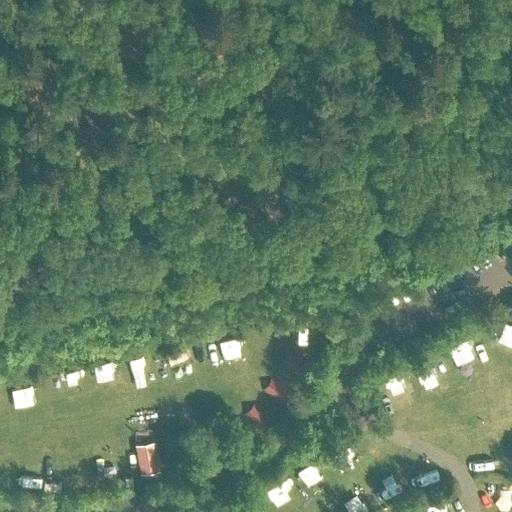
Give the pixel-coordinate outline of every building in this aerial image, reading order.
[(283,364),(297,371),(302,360),(288,353),(283,364)] [(266,390),(279,399),(286,389),(274,381),(266,390)] [(266,417),(255,406),(247,415),(257,426),(266,417)] [(159,470),(154,440),(134,443),(140,473),(159,470)] [(424,503),(427,511),(452,511),(448,496),(424,503)]
